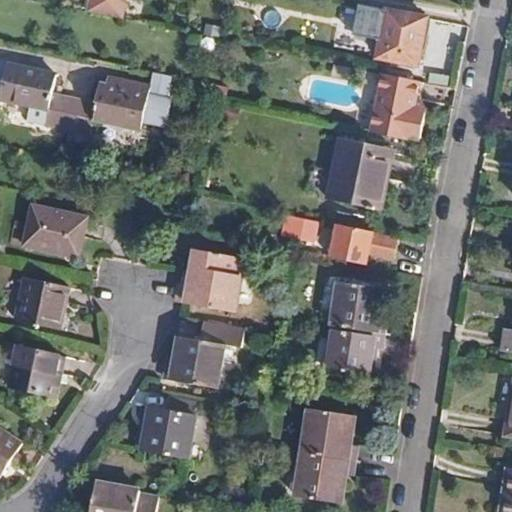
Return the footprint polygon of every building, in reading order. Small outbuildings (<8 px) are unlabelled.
[(87,0),(85,15),(120,21),(124,0),(87,0)] [(439,24),(398,14),(389,57),(429,66),(439,24)] [(382,67),(370,128),(422,137),(429,103),(417,101),(422,74),(382,67)] [(101,109),(59,100),(63,81),(12,70),(5,104),(56,115),(52,130),(95,138),(98,123),(146,133),(153,99),(105,89),(101,109)] [(399,207),(410,147),(358,137),(347,197),(399,207)] [(87,255),(92,220),(35,211),(29,250),(66,256),(67,252),(87,255)] [(306,241),(310,221),(292,217),(288,237),(306,241)] [(321,244),(325,224),(310,221),(306,241),(321,244)] [(402,259),(405,241),(380,236),(382,231),(346,224),(338,258),(374,265),(377,254),(402,259)] [(247,317),(255,261),(205,253),(199,289),(188,288),(185,308),(247,317)] [(393,318),(397,288),(353,281),(341,366),(385,374),(388,350),(395,351),(400,319),(393,318)] [(69,337),(77,295),(35,287),(27,328),(69,337)] [(181,318),(179,331),(200,336),(203,322),(181,318)] [(230,390),(236,346),(195,340),(191,369),(183,368),(181,383),(230,390)] [(67,405),(75,366),(29,356),(20,395),(67,405)] [(208,418),(211,403),(178,398),(175,413),(208,418)] [(363,504),(368,474),(375,476),(379,446),(372,445),(377,417),(328,409),(314,496),(363,504)] [(201,464),(208,418),(175,413),(159,410),(156,427),(160,428),(156,455),(201,464)] [(0,472),(15,483),(38,448),(0,422),(0,472)] [(511,511),(511,467),(511,468),(503,511),(511,511)] [(166,511),(169,500),(149,497),(150,494),(104,486),(99,511),(166,511)]
